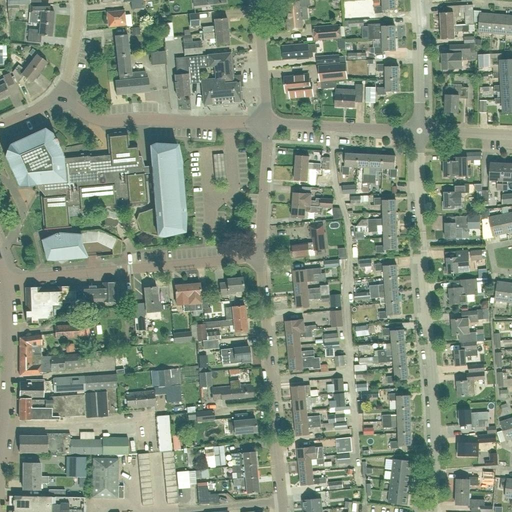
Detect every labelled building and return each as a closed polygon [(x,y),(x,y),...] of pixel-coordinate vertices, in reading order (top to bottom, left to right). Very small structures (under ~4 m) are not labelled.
[(122,0),(123,2),(131,2),(131,6),(131,10),(144,9),(143,5),(142,0),(102,0),(102,3),(119,1),(118,0),(122,0)] [(395,0),(381,0),(382,6),(374,7),(374,14),(383,13),(383,11),(396,10),(395,0)] [(287,30),(301,29),(303,29),(300,1),(288,2),(289,19),(287,20),(287,30)] [(40,23),(53,24),(54,12),(49,11),(49,4),(30,5),(30,13),(29,23),(39,24),(40,24),(40,23)] [(447,7),(448,13),(441,13),(441,26),(454,26),(454,17),(460,17),(459,6),(447,7)] [(109,26),(125,24),(124,11),(107,13),(109,26)] [(492,33),(494,15),(481,13),(481,11),(474,11),(474,22),(480,22),(479,32),(492,33)] [(189,26),(199,25),(198,13),(188,14),(189,26)] [(506,34),(507,16),(494,15),(492,33),(506,34)] [(202,27),(203,34),(228,31),(226,19),(213,20),(214,26),(202,27)] [(166,36),(174,36),(174,22),(165,23),(166,36)] [(51,37),(52,37),(53,24),(40,23),(40,24),(39,24),(39,30),(28,29),(27,42),(40,43),(41,36),(51,37)] [(383,39),(396,38),(395,26),(383,26),(383,24),(368,24),(369,39),(383,39)] [(313,40),(339,38),(341,37),(345,36),(344,27),(341,27),(341,25),(312,28),(313,40)] [(462,25),(454,26),(441,26),(442,39),(455,38),(455,32),(469,31),(469,32),(475,31),(474,25),(470,25),(462,25)] [(131,36),(140,35),(139,28),(130,28),(131,36)] [(203,40),(215,39),(216,46),(229,45),(228,31),(203,34),(203,40)] [(117,56),(129,55),(127,35),(115,36),(117,56)] [(396,38),(383,39),(383,47),(374,47),(374,55),(384,54),(384,51),(396,51),(396,38)] [(184,55),(202,53),(201,41),(192,42),(183,43),(184,55)] [(298,58),(298,60),(309,59),(309,57),(312,57),(311,53),(316,52),(316,44),(305,45),(285,47),(285,49),(283,50),(284,59),(298,58)] [(451,45),(451,54),(443,54),(443,61),(441,61),(441,70),(462,69),(462,54),(470,53),(470,45),(463,45),(451,45)] [(29,65),(39,73),(47,63),(37,55),(38,54),(32,50),(28,55),(34,59),(29,65)] [(151,65),(166,64),(164,51),(150,52),(151,65)] [(240,76),(231,77),(229,53),(186,57),(187,72),(188,83),(198,82),(197,67),(209,65),(209,66),(213,66),(214,79),(201,80),(203,105),(240,102),(239,85),(241,85),(240,76)] [(490,54),(478,55),(479,68),(490,68),(490,54)] [(147,78),(146,78),(145,71),(131,72),(129,55),(117,56),(119,76),(119,81),(115,81),(116,95),(149,92),(147,78)] [(317,64),(332,63),(340,63),(339,55),(316,56),(317,64)] [(176,97),(190,95),(188,83),(187,72),(186,57),(186,56),(177,57),(178,72),(174,73),(176,97)] [(493,65),(500,65),(501,73),(501,74),(511,72),(511,59),(500,60),(500,59),(492,60),(493,65)] [(346,64),(319,66),(320,82),(348,79),(346,64)] [(386,80),(398,79),(398,66),(386,66),(386,64),(377,64),(377,72),(385,72),(386,80)] [(39,73),(29,65),(24,71),(18,66),(12,73),(17,83),(23,77),(31,83),(39,73)] [(501,73),(494,73),(494,78),(501,78),(501,85),(502,87),(511,85),(511,72),(501,74),(501,73)] [(14,84),(9,74),(3,77),(4,79),(0,80),(0,99),(9,96),(3,85),(6,83),(8,87),(14,84)] [(298,76),(298,77),(285,78),(286,92),(290,92),(291,98),(311,96),(309,75),(298,76)] [(398,79),(386,80),(386,88),(377,88),(377,95),(386,95),(386,92),(398,92),(398,79)] [(355,108),(355,106),(356,103),(362,103),(363,89),(363,85),(356,84),(356,89),(356,96),(336,94),(335,107),(355,108)] [(502,100),(511,99),(511,85),(502,87),(501,85),(494,86),(494,91),(502,90),(502,98),(502,100)] [(469,87),(447,86),(446,95),(445,112),(458,113),(459,98),(468,99),(469,87)] [(376,88),(366,88),(365,102),(376,103),(376,88)] [(511,112),(511,99),(502,100),(502,98),(495,98),(495,104),(503,103),(503,113),(511,112)] [(41,197),(44,229),(44,230),(72,227),(72,226),(69,227),(67,207),(79,206),(79,211),(85,211),(85,209),(110,207),(110,209),(116,208),(115,201),(127,200),(128,207),(147,205),(145,182),(147,182),(147,174),(152,173),(154,208),(138,213),(135,220),(139,232),(162,237),(184,232),(185,214),(181,163),(177,145),(154,144),(149,146),(151,166),(139,168),(137,146),(128,147),(127,132),(107,134),(109,154),(102,155),(102,157),(97,158),(97,155),(90,156),(90,154),(62,156),(62,154),(54,136),(44,129),(9,145),(5,157),(18,186),(40,184),(46,191),(46,196),(41,197)] [(358,167),(359,154),(346,154),(345,167),(343,167),(343,175),(349,176),(349,167),(358,167)] [(364,168),(363,183),(362,192),(369,192),(369,183),(370,174),(370,168),(371,155),(359,154),(358,167),(364,168)] [(295,168),(308,169),(321,170),(321,164),(314,164),(314,163),(309,163),(309,156),(296,155),(295,168)] [(371,155),(370,168),(382,169),(383,156),(371,155)] [(383,156),(382,169),(391,169),(390,177),(397,178),(397,169),(395,169),(396,156),(383,156)] [(454,162),(443,162),(444,177),(455,177),(455,176),(457,176),(457,177),(467,176),(467,158),(454,158),(454,162)] [(503,191),(504,164),(491,163),(490,181),(497,181),(497,191),(503,191)] [(511,163),(504,164),(503,191),(508,191),(508,181),(511,181),(511,163)] [(308,169),(295,168),(294,181),(307,182),(308,175),(313,175),(320,175),(321,170),(308,169)] [(444,193),(445,201),(443,201),(443,209),(454,209),(454,207),(461,207),(461,193),(467,193),(467,192),(469,192),(469,185),(455,185),(455,193),(444,193)] [(356,194),(355,186),(343,187),(343,195),(356,194)] [(292,205),(318,207),(332,208),(333,199),(316,198),(316,200),(311,200),(311,194),(306,193),(293,192),(292,205)] [(361,203),(361,202),(368,202),(368,196),(361,196),(361,197),(351,197),(351,204),(361,203)] [(384,213),(396,212),(396,199),(383,200),(383,197),(375,198),(375,205),(383,205),(384,213)] [(318,207),(292,205),(291,218),(305,219),(305,212),(317,213),(318,207)] [(396,212),(384,213),(384,225),(397,224),(396,212)] [(511,232),(511,213),(503,216),(507,234),(511,232)] [(456,238),(462,238),(462,228),(468,228),(468,226),(468,220),(468,216),(456,217),(456,223),(445,223),(445,239),(456,238)] [(485,234),(492,233),(493,237),(507,234),(503,216),(489,218),(490,220),(483,222),(485,234)] [(378,232),(384,231),(385,237),(397,237),(397,224),(384,225),(378,225),(368,226),(356,226),(356,233),(367,233),(367,232),(378,232)] [(294,257),(294,258),(309,256),(315,256),(314,250),(326,249),(323,225),(310,227),(312,238),(313,238),(314,243),(308,244),(308,243),(300,244),(293,245),(293,251),(291,251),(292,256),(294,257)] [(114,243),(115,234),(98,232),(97,241),(114,243)] [(80,235),(58,234),(41,241),(46,260),(54,261),(87,258),(87,256),(86,256),(81,246),(80,235)] [(397,237),(385,237),(385,245),(376,245),(376,253),(385,253),(385,250),(398,250),(397,237)] [(121,255),(122,244),(122,241),(117,239),(111,250),(112,255),(121,255)] [(447,258),(448,267),(445,267),(445,273),(448,273),(459,272),(459,266),(470,265),(468,250),(456,252),(457,258),(447,258)] [(472,261),(482,260),(481,250),(471,251),(472,261)] [(324,261),(325,269),(339,267),(338,260),(324,261)] [(384,263),(375,264),(376,271),(384,270),(385,278),(398,277),(397,264),(384,265),(384,263)] [(307,275),(319,274),(323,273),(322,268),(319,268),(307,269),(294,270),(295,283),(308,282),(307,275)] [(386,284),(380,284),(369,285),(370,292),(399,289),(398,277),(385,278),(386,284)] [(244,284),(242,285),(242,278),(227,279),(227,283),(219,284),(220,295),(235,293),(235,291),(243,291),(243,289),(245,289),(244,284)] [(451,304),(467,302),(467,295),(478,294),(478,293),(482,293),(481,284),(483,284),(484,292),(488,292),(487,278),(477,278),(477,279),(461,281),(462,288),(450,289),(451,304)] [(308,282),(295,283),(296,296),(321,293),(321,288),(308,289),(308,282)] [(511,284),(498,282),(497,292),(496,301),(510,303),(511,284)] [(74,287),(25,288),(26,323),(29,323),(41,322),(41,319),(47,319),(53,316),(52,309),(60,308),(60,306),(75,306),(75,302),(103,301),(103,302),(118,302),(118,283),(103,283),(103,286),(74,287)] [(200,283),(187,284),(189,310),(189,311),(201,310),(201,309),(203,309),(207,308),(207,303),(207,297),(201,298),(200,283)] [(187,284),(174,286),(176,305),(183,305),(184,312),(189,311),(189,310),(187,284)] [(145,312),(154,312),(160,311),(159,302),(158,303),(157,287),(144,288),(145,304),(145,312)] [(400,302),(399,289),(370,292),(370,298),(387,297),(387,303),(400,302)] [(355,300),(370,299),(370,298),(370,292),(355,293),(355,300)] [(321,293),(296,296),(297,308),(310,307),(309,300),(322,299),(321,296),(321,293)] [(330,295),(331,308),(342,307),(341,294),(330,295)] [(400,302),(387,303),(388,311),(379,312),(380,319),(389,318),(388,316),(401,315),(400,302)] [(220,321),(246,318),(245,306),(232,307),(232,314),(220,315),(220,321)] [(454,335),(464,334),(470,333),(468,319),(470,319),(471,323),(478,322),(478,320),(489,319),(489,309),(477,310),(477,311),(462,312),(462,319),(452,320),(454,335)] [(342,310),(330,311),(332,328),(343,327),(342,310)] [(138,330),(145,330),(144,318),(137,318),(138,330)] [(207,328),(221,326),(233,325),(234,332),(247,331),(246,318),(220,321),(207,322),(207,328)] [(287,334),(312,331),(312,329),(317,329),(316,325),(305,326),(304,319),(299,320),(286,321),(287,334)] [(55,339),(79,337),(78,324),(54,326),(55,339)] [(357,327),(358,335),(370,334),(369,325),(357,327)] [(205,328),(196,329),(197,340),(206,339),(205,328)] [(393,343),(406,342),(405,329),(392,331),(391,328),(383,329),(384,336),(392,335),(393,343)] [(288,346),(301,345),(300,338),(313,337),(312,331),(287,334),(288,346)] [(181,333),(182,342),(192,342),(191,332),(181,333)] [(206,333),(207,340),(220,339),(219,332),(206,333)] [(324,334),(325,343),(339,341),(338,333),(324,334)] [(20,357),(41,356),(41,336),(19,338),(20,357)] [(217,340),(207,340),(203,341),(204,349),(218,348),(217,340)] [(325,343),(325,350),(340,348),(339,341),(325,343)] [(393,350),(387,350),(378,350),(378,357),(407,355),(406,342),(393,343),(393,350)] [(466,355),(477,354),(476,342),(462,343),(462,350),(455,350),(456,365),(467,365),(466,355)] [(66,353),(74,352),(73,343),(65,344),(66,353)] [(289,358),(315,356),(314,350),(302,351),(301,345),(288,346),(289,358)] [(233,348),(220,350),(221,365),(241,363),(250,362),(248,347),(233,348)] [(129,353),(118,354),(119,366),(130,366),(129,353)] [(64,356),(41,356),(20,357),(20,376),(41,374),(41,371),(65,370),(64,368),(85,366),(83,354),(64,355),(64,356)] [(388,362),(394,362),(395,368),(408,367),(407,355),(378,357),(379,363),(388,363),(388,362)] [(315,356),(289,358),(290,371),(303,370),(303,368),(313,367),(313,369),(321,369),(320,358),(315,358),(315,356)] [(344,356),(334,357),(335,367),(345,365),(344,356)] [(469,373),(485,371),(484,364),(468,365),(469,373)] [(408,367),(395,368),(395,376),(387,377),(388,383),(396,383),(396,381),(409,380),(408,367)] [(158,387),(171,386),(170,369),(157,371),(158,387)] [(115,370),(116,374),(53,378),(54,393),(85,391),(86,394),(94,393),(94,390),(117,388),(116,375),(123,374),(122,370),(115,370)] [(459,397),(475,395),(474,381),(485,379),(484,372),(485,372),(485,371),(469,373),(469,374),(467,374),(468,380),(457,381),(459,397)] [(201,387),(212,386),(211,372),(200,373),(201,387)] [(344,390),(344,384),(344,378),(334,379),(335,392),(344,391),(344,390)] [(19,398),(30,399),(32,399),(32,397),(42,397),(43,381),(27,381),(27,383),(19,383),(19,398)] [(253,397),(253,385),(243,386),(243,385),(239,386),(239,381),(230,382),(231,387),(211,388),(212,400),(221,399),(221,400),(253,397)] [(361,391),(368,391),(367,383),(356,384),(356,392),(361,391)] [(310,385),(305,386),(305,385),(292,387),(293,399),(318,397),(318,390),(311,390),(310,385)] [(174,386),(165,386),(166,401),(175,401),(174,386)] [(362,399),(380,397),(379,390),(368,391),(361,391),(362,399)] [(500,398),(508,398),(508,390),(500,390),(500,398)] [(126,396),(127,407),(130,406),(130,409),(155,406),(154,391),(129,393),(129,396),(126,396)] [(85,394),(85,395),(50,397),(51,400),(30,401),(30,399),(19,398),(19,420),(31,420),(31,419),(59,420),(59,418),(86,415),(87,417),(107,416),(106,392),(94,393),(86,394),(85,394)] [(335,408),(346,406),(344,393),(334,394),(334,401),(335,408)] [(398,409),(411,408),(410,395),(397,396),(397,393),(389,394),(389,401),(397,401),(398,409)] [(294,412),(307,410),(307,404),(319,403),(318,397),(293,399),(294,412)] [(346,406),(335,408),(336,412),(336,414),(345,414),(350,413),(350,406),(346,406)] [(383,422),(411,420),(411,408),(398,409),(398,415),(392,416),(392,415),(382,415),(383,422)] [(307,410),(294,412),(295,424),(321,422),(320,416),(308,417),(307,410)] [(480,427),(479,420),(488,419),(488,412),(479,413),(472,413),(471,410),(460,410),(461,424),(472,424),(472,427),(480,427)] [(213,411),(195,412),(188,413),(189,420),(196,420),(196,422),(214,420),(213,411)] [(256,432),(255,419),(247,420),(247,414),(234,415),(235,421),(233,421),(233,422),(229,423),(230,433),(234,433),(234,434),(256,432)] [(335,415),(336,422),(346,421),(345,414),(336,414),(335,415)] [(157,424),(169,423),(168,415),(156,416),(157,424)] [(363,416),(363,423),(376,422),(375,415),(363,416)] [(511,439),(511,419),(501,423),(507,441),(511,439)] [(399,433),(412,433),(411,420),(383,422),(383,428),(393,428),(393,427),(398,426),(399,433)] [(310,435),(309,428),(321,427),(321,422),(295,424),(297,436),(310,435)] [(157,431),(169,430),(169,423),(157,424),(157,431)] [(158,438),(170,437),(169,430),(157,431),(158,438)] [(126,437),(100,440),(94,440),(94,432),(80,432),(80,440),(70,439),(70,434),(50,434),(50,441),(47,441),(47,436),(19,436),(19,453),(46,452),(46,455),(70,454),(100,454),(100,453),(102,455),(128,452),(126,437)] [(412,433),(399,433),(399,441),(391,441),(391,449),(400,448),(400,446),(412,445),(412,433)] [(339,436),(338,448),(352,449),(352,436),(339,436)] [(158,445),(170,444),(170,437),(158,438),(158,445)] [(459,456),(471,456),(479,456),(479,442),(459,442),(459,456)] [(170,444),(158,445),(159,452),(171,451),(170,444)] [(212,448),(204,449),(205,457),(214,456),(215,466),(225,465),(223,445),(213,446),(213,448),(212,448)] [(298,449),(299,461),(324,459),(323,448),(316,448),(316,447),(298,449)] [(193,452),(186,453),(188,467),(194,466),(193,452)] [(236,466),(256,464),(254,452),(230,454),(231,460),(235,460),(236,466)] [(338,462),(350,461),(350,453),(337,454),(338,462)] [(66,457),(65,477),(85,477),(86,457),(66,457)] [(117,498),(118,459),(92,458),(91,497),(117,498)] [(300,473),(313,472),(312,465),(325,464),(324,459),(299,461),(300,473)] [(392,470),(411,472),(412,461),(393,459),(392,470)] [(23,476),(40,477),(40,464),(23,464),(23,476)] [(236,466),(232,467),(233,473),(244,472),(245,478),(257,477),(256,464),(236,466)] [(208,469),(195,470),(196,479),(208,477),(208,469)] [(410,483),(411,472),(392,470),(391,481),(410,483)] [(188,471),(176,472),(178,489),(190,488),(188,471)] [(326,477),(313,479),(313,472),(300,473),(301,486),(314,485),(314,484),(326,483),(326,477)] [(40,477),(23,476),(23,490),(40,490),(40,483),(44,483),(44,477),(40,477)] [(257,477),(245,478),(232,479),(233,485),(240,485),(245,484),(246,493),(258,492),(257,477)] [(457,491),(470,492),(470,485),(478,485),(479,477),(470,477),(470,479),(457,479),(457,491)] [(500,488),(507,489),(506,497),(511,498),(511,479),(508,479),(501,478),(500,488)] [(408,494),(410,483),(391,481),(390,492),(408,494)] [(196,483),(197,487),(194,487),(196,503),(198,503),(198,505),(208,504),(219,503),(218,494),(209,494),(209,492),(208,492),(207,486),(207,482),(196,483)] [(470,492),(457,491),(456,504),(469,505),(469,507),(472,507),(471,511),(492,511),(492,506),(484,506),(485,500),(469,499),(470,492)] [(407,505),(408,494),(390,492),(388,503),(407,505)] [(48,497),(14,496),(13,511),(83,511),(84,498),(65,497),(48,497)] [(322,509),(321,498),(302,500),(303,511),(322,509)]
